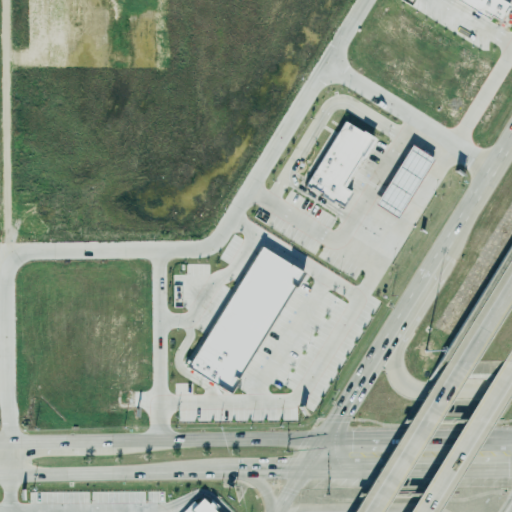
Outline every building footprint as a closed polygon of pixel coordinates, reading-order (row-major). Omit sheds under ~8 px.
[(509,5),(501,0),(455,0),(488,20),(490,16),(498,21),(509,5)] [(340,116),(370,134),(340,183),(349,188),(339,205),(301,181),(340,116)] [(372,201),(408,142),(431,157),(394,215),(372,201)] [(183,361),(255,242),(296,267),(224,386),(183,361)] [(182,511),(213,511),(212,511),(215,508),(200,494),(182,511)]
